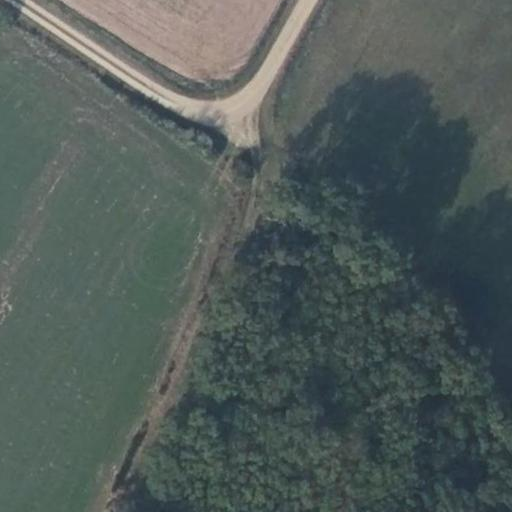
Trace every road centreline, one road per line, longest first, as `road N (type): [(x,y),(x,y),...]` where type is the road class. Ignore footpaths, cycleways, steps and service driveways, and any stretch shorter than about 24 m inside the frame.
road 1 (track): [(104,511),(191,338),(243,192),(233,123)]
road 2 (track): [(307,0),(233,123),(181,108),(17,0)]
